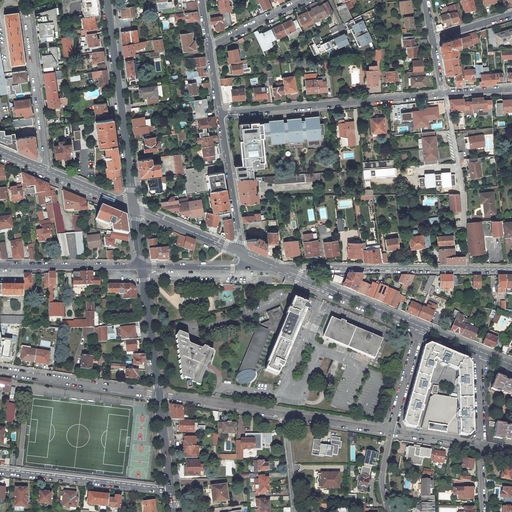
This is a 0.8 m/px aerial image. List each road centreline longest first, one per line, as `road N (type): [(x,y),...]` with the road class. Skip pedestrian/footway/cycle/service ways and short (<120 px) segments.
road 1 (residential): [(220,114),(443,95)]
road 2 (residential): [(133,210),(106,0)]
road 3 (residential): [(511,268),(318,266)]
road 4 (residential): [(0,471),(170,489)]
road 5 (residential): [(48,173),(26,11)]
road 6 (residential): [(0,371),(158,395)]
road 7 (residential): [(141,266),(0,267)]
road 8 (residential): [(240,252),(220,114)]
road 9 (residential): [(272,266),(141,266)]
road 10 (residential): [(158,395),(141,266)]
road 11 (residential): [(284,415),(158,395)]
